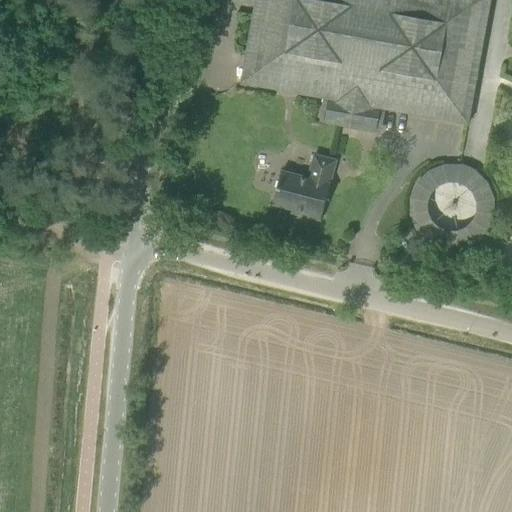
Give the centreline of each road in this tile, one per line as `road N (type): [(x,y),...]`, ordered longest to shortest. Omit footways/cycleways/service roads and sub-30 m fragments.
road 1 (unclassified): [(511,326),(133,249)]
road 2 (unclassified): [(107,511),(133,249)]
road 3 (unclassified): [(133,249),(160,0)]
